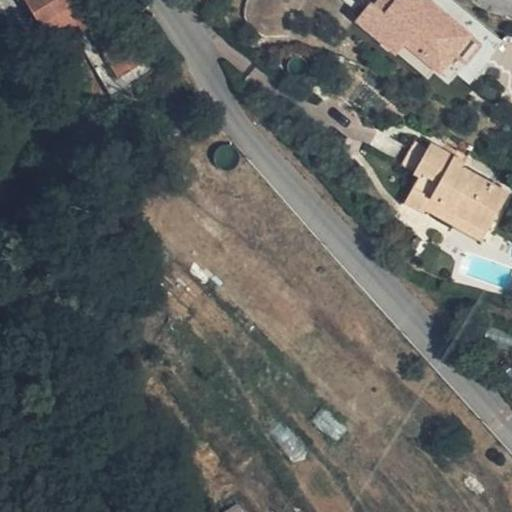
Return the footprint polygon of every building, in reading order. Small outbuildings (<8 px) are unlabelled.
[(129,16),(114,0),(36,0),(70,42),(87,29),(97,41),(129,16)] [(385,37),(401,32),(437,62),(451,44),(467,25),(435,0),(383,0),(380,5),(373,0),(360,0),(352,10),(385,37)] [(121,35),(153,70),(177,48),(146,13),(121,35)] [(478,35),(467,25),(451,44),(463,54),(478,35)] [(418,213),(419,211),(424,199),(484,225),(501,185),(454,165),(460,151),(438,142),(435,148),(419,141),(407,170),(409,171),(396,203),(418,213)] [(424,199),(419,211),(479,237),(484,225),(424,199)] [(248,511),(242,500),(225,510),(225,511),(248,511)]
